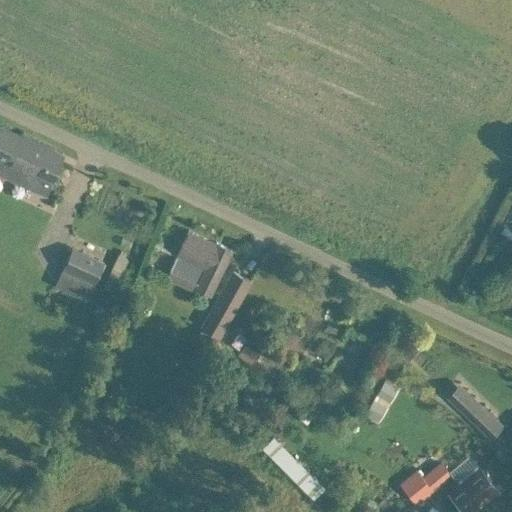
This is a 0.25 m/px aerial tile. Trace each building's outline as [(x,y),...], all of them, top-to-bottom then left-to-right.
[(50,181),(62,153),(0,126),(0,172),(45,192),(50,181)] [(196,287),(210,294),(233,247),(217,239),(216,242),(189,229),(172,264),(200,278),(196,287)] [(64,266),(94,280),(102,261),(72,247),(64,266)] [(232,269),(202,323),(220,332),(250,279),(232,269)] [(96,303),(92,311),(104,316),(108,308),(96,303)] [(384,377),(375,391),(389,399),(397,385),(384,377)] [(457,401),(491,434),(493,436),(504,424),(482,404),(479,407),(464,393),(457,401)] [(372,396),(362,413),(376,421),(386,404),(372,396)] [(281,408),(270,421),(277,427),(288,414),(284,410),(281,408)] [(417,502),(441,483),(464,511),(469,511),(498,488),(480,466),(479,466),(477,463),(456,481),(450,474),(451,473),(441,461),(423,477),(417,469),(401,483),(417,502)]
